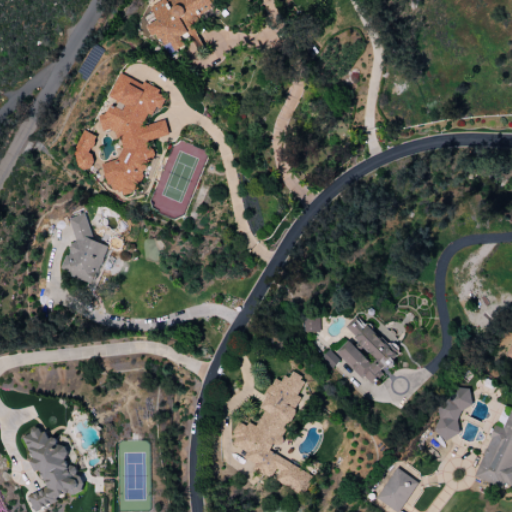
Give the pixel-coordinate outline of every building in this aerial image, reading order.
[(160,0),(149,6),(156,21),(149,24),(160,48),(170,43),(174,51),(185,46),(179,34),(197,26),(191,13),(218,0),(160,0)] [(144,126),(145,114),(153,114),(156,108),(161,108),(166,98),(159,95),(157,88),(142,82),(139,89),(130,85),(128,77),(118,73),(107,98),(109,105),(105,113),(97,115),(102,130),(114,131),(116,139),(122,141),(120,159),(101,165),(108,187),(125,195),(137,191),(153,154),(149,141),(170,134),(165,119),(144,126)] [(88,171),(95,156),(88,153),(96,137),(84,131),(70,162),(88,171)] [(68,219),(76,242),(68,245),(71,254),(65,256),(59,272),(96,286),(102,270),(101,267),(109,246),(94,241),(85,213),(68,219)] [(303,332),(319,333),(320,316),(304,316),(303,332)] [(257,427),(238,421),(230,446),(246,451),(242,464),(276,475),(273,483),(306,494),(314,469),(278,457),(304,376),(291,372),(289,381),(272,376),(261,409),(263,409),(257,427)] [(469,388),(449,390),(451,402),(436,404),(439,438),(459,436),(457,410),(471,408),(469,388)] [(474,476),(510,490),(511,486),(511,466),(511,467),(511,465),(511,410),(502,407),(474,476)] [(33,511),(84,490),(74,465),(71,466),(62,446),(58,447),(54,437),(46,440),(41,428),(22,436),(37,472),(40,471),(47,488),(27,496),(33,511)] [(397,511),(418,483),(396,468),(375,498),(394,511),(397,511)]
